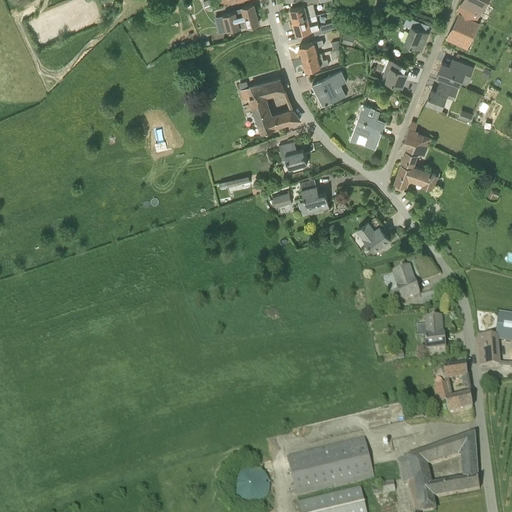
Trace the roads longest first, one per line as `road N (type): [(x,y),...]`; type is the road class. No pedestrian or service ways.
road 1 (residential): [(492,511),(459,293),(380,185)]
road 2 (residential): [(380,185),(334,150),(303,111),(268,0)]
road 3 (residential): [(454,0),(380,185)]
